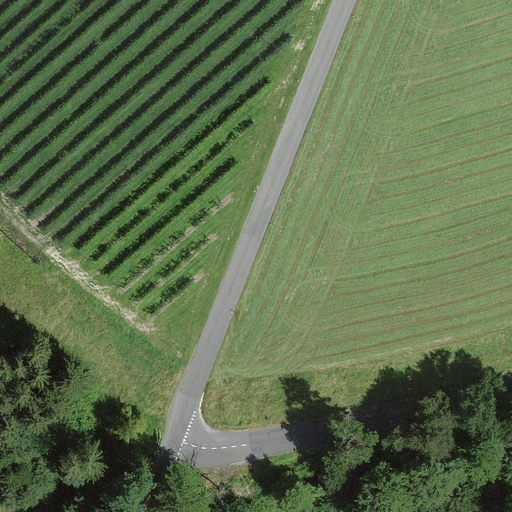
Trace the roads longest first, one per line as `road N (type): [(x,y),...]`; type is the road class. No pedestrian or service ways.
road 1 (tertiary): [(179,427),(345,0)]
road 2 (residential): [(179,427),(244,451),(284,446),(511,381)]
